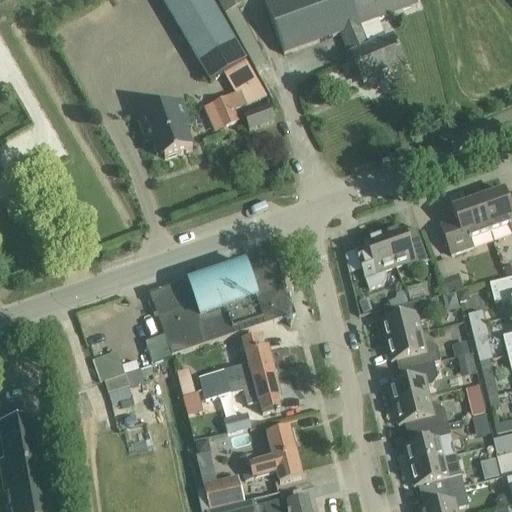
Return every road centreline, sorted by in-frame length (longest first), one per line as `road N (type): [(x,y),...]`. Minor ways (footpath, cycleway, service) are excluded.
road 1 (tertiary): [(307,214),(0,329)]
road 2 (residential): [(379,511),(307,214)]
road 3 (unknown): [(307,214),(273,84),(240,0)]
road 4 (tertiary): [(511,144),(307,214)]
